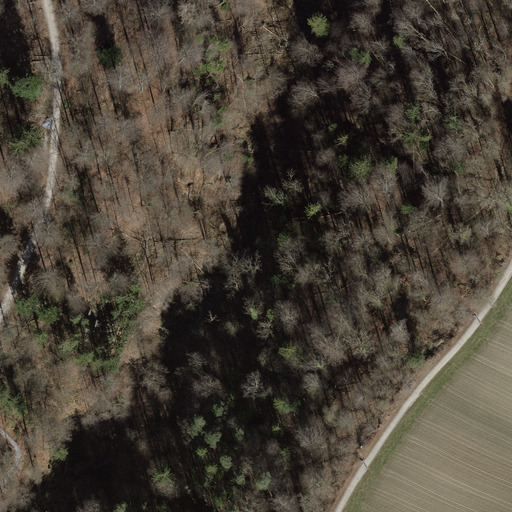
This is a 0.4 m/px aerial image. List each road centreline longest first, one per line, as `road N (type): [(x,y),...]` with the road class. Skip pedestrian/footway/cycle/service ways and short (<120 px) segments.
road 1 (track): [(0,313),(51,166),(58,61),(47,0)]
road 2 (track): [(340,511),(511,268)]
